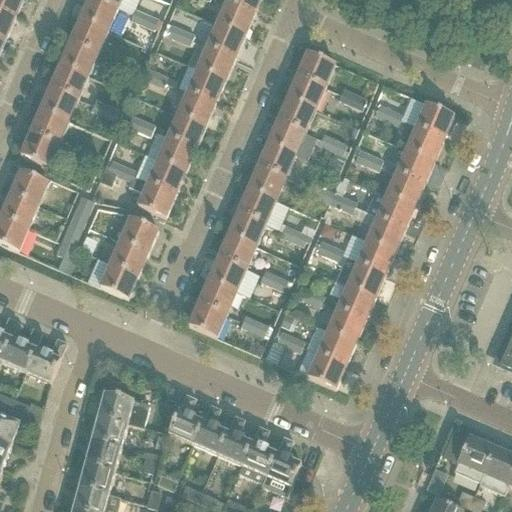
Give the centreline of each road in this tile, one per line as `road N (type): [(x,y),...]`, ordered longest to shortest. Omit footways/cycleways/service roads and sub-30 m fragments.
road 1 (residential): [(143,350),(292,14)]
road 2 (residential): [(370,454),(143,350)]
road 3 (residential): [(511,110),(292,14)]
road 4 (residential): [(42,511),(98,332)]
road 5 (secondary): [(404,377),(474,215)]
road 6 (residential): [(0,127),(55,0)]
